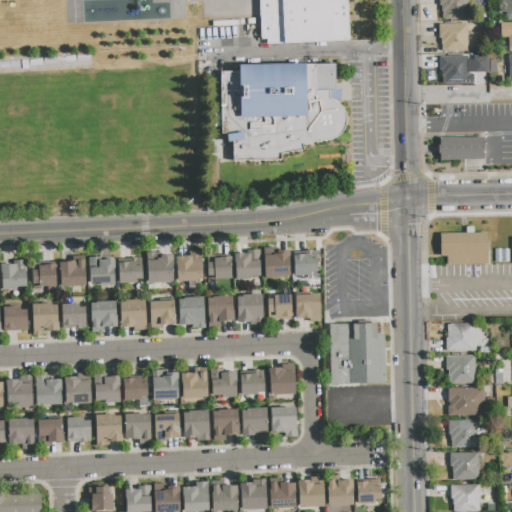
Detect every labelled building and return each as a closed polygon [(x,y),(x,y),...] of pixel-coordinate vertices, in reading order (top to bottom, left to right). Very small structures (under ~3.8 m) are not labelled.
[(346,0),(348,41),(267,45),(266,38),(261,39),(259,0),(346,0)] [(439,0),(466,0),(467,19),(444,19),(442,19),(442,12),(441,12),(441,5),(439,6),(439,0)] [(499,0),(511,0),(511,17),(506,18),(505,13),(500,13),(499,0)] [(500,23),(511,22),(511,49),(509,50),(508,38),(501,38),(500,23)] [(438,24),(467,24),(468,52),(443,52),(443,51),(441,51),(441,44),(441,38),(438,38),(438,24)] [(468,56),(469,84),(444,84),(444,83),(442,83),(441,70),(439,70),(439,57),(468,56)] [(474,59),(487,58),(487,72),(474,72),(474,59)] [(220,72),(238,71),(238,66),(335,64),(335,67),(337,101),(346,115),(348,129),(340,137),(305,145),(306,152),(282,155),(282,160),(218,161),(220,72)] [(439,138),(439,160),(483,159),(483,137),(439,138)] [(440,234),(440,255),(447,255),(447,264),(487,263),(486,233),(440,234)] [(264,255),(274,254),(274,253),(277,253),(277,250),(289,249),(290,276),(283,276),(284,278),(265,279),(264,255)] [(234,254),(246,253),(246,250),(259,250),(260,276),(250,276),(250,278),(235,279),(234,254)] [(294,255),(304,255),(304,250),(316,250),(317,271),(310,272),(311,276),(295,276),(294,255)] [(177,256),(188,256),(188,253),(202,252),(203,280),(197,280),(197,281),(178,282),(177,256)] [(147,261),(156,260),(156,258),(159,258),(159,255),(173,255),(174,280),(168,281),(168,282),(148,283),(147,261)] [(213,258),(218,258),(218,257),(231,257),(232,279),(214,280),(214,276),(207,276),(206,262),(214,262),(213,258)] [(118,262),(130,262),(130,259),(143,258),(144,279),(136,280),(136,283),(119,284),(118,262)] [(89,267),(98,267),(97,259),(114,259),(115,286),(99,286),(98,283),(89,283),(89,267)] [(0,263),(12,263),(12,261),(26,260),(28,287),(17,288),(17,290),(2,291),(0,263)] [(60,262),(85,260),(86,285),(80,285),(80,287),(61,287),(60,262)] [(31,269),(38,268),(38,265),(56,264),(57,287),(38,287),(38,284),(32,284),(31,269)] [(236,297),(241,297),(241,295),(261,294),(263,325),(249,326),(249,322),(237,322),(236,297)] [(268,299),(273,299),(273,295),(290,294),(291,319),(269,320),(268,299)] [(295,295),(319,294),(320,321),(309,322),(308,318),(296,319),(295,295)] [(178,300),(183,299),(183,297),(204,296),(205,328),(191,329),(191,325),(179,326),(178,300)] [(207,298),(212,298),(212,296),(232,296),(233,322),(221,322),(221,328),(208,328),(207,298)] [(120,302),(125,302),(125,300),(144,299),(146,331),(133,331),(133,328),(121,328),(120,302)] [(90,304),(96,303),(95,302),(116,301),(117,326),(103,327),(104,333),(92,333),(90,304)] [(149,302),(174,301),(175,325),(163,325),(163,329),(150,329),(149,302)] [(32,305),(52,304),(52,306),(58,305),(59,330),(45,331),(46,335),(33,335),(32,305)] [(61,304),(78,304),(78,308),(85,307),(86,329),(63,330),(61,304)] [(3,307),(19,306),(20,310),(26,310),(27,330),(4,331),(3,307)] [(328,324),(329,383),(386,382),(385,332),(375,332),(375,323),(328,324)] [(447,324),(473,324),(474,351),(446,351),(445,338),(447,338),(447,324)] [(445,357),(474,356),(474,384),(450,384),(450,376),(448,376),(448,370),(446,370),(445,357)] [(268,368),(280,368),(280,370),(284,370),(284,372),(294,372),(295,395),(275,396),(275,394),(269,394),(268,368)] [(211,380),(220,380),(219,371),(236,371),(238,398),(221,398),(221,395),(212,396),(211,380)] [(152,378),(161,378),(160,373),(178,372),(179,398),(173,399),(173,401),(153,402),(152,378)] [(181,373),(207,372),(208,398),(182,399),(181,373)] [(240,375),(257,374),(257,378),(264,378),(264,391),(257,391),(257,395),(241,396),(240,375)] [(502,374),(502,384),(494,385),(494,374),(502,374)] [(5,379),(18,379),(18,376),(31,376),(32,405),(6,406),(5,379)] [(35,376),(46,376),(46,379),(61,379),(62,405),(41,406),(41,405),(36,405),(35,376)] [(94,385),(103,385),(102,377),(119,376),(120,403),(105,404),(105,401),(94,401),(94,385)] [(64,378),(79,377),(80,381),(90,380),(91,404),(79,405),(79,406),(71,407),(71,403),(65,404),(64,378)] [(122,379),(135,378),(135,379),(140,379),(140,383),(148,383),(148,397),(142,397),(142,400),(123,401),(122,379)] [(447,416),(447,406),(449,406),(449,402),(447,402),(446,389),(483,388),(484,415),(447,416)] [(270,408),(289,407),(289,408),(296,408),(297,437),(284,437),(284,432),(271,433),(270,408)] [(241,411),(246,411),(246,409),(266,408),(268,438),(254,439),(254,435),(242,436),(241,411)] [(212,411),(217,411),(217,410),(238,409),(239,436),(213,437),(212,411)] [(183,412),(188,412),(188,411),(208,410),(209,441),(196,441),(196,438),(184,438),(183,412)] [(124,414),(143,413),(143,415),(151,414),(152,444),(138,444),(137,439),(125,440),(124,414)] [(95,415),(114,414),(114,416),(120,416),(121,443),(109,443),(109,447),(96,448),(95,415)] [(154,415),(179,414),(180,438),(167,438),(167,442),(155,442),(154,415)] [(66,419),(82,418),(82,421),(91,420),(92,443),(79,443),(79,442),(67,442),(66,419)] [(7,420),(27,419),(27,420),(33,420),(34,451),(21,451),(21,444),(8,445),(7,420)] [(37,420),(62,419),(63,443),(51,443),(51,447),(38,448),(37,420)] [(447,421),(475,420),(476,448),(451,449),(451,441),(450,441),(450,434),(448,434),(447,421)] [(449,454),(477,454),(478,480),(452,480),(452,473),(451,473),(451,467),(449,467),(449,454)] [(298,480),(309,480),(309,477),(324,477),(324,506),(304,507),(304,506),(298,506),(298,480)] [(239,483),(252,483),(252,480),(266,480),(266,509),(240,509),(239,483)] [(327,480),(352,480),(353,505),(327,505),(327,480)] [(356,481),(381,480),(381,499),(375,499),(375,502),(356,502),(356,481)] [(182,511),(182,487),(195,486),(195,482),(207,482),(208,511),(182,511)] [(269,482),(295,482),(295,507),(270,508),(269,482)] [(211,486),(237,485),(237,510),(212,511),(211,486)] [(450,486),(478,485),(479,511),(452,511),(452,499),(450,499),(450,486)] [(125,511),(125,490),(137,490),(137,486),(151,486),(151,511),(125,511)] [(154,511),(154,491),(163,491),(163,486),(180,486),(180,511),(154,511)] [(89,494),(94,494),(94,487),(108,487),(108,493),(113,493),(114,511),(90,511),(89,494)] [(0,511),(0,493),(8,493),(8,495),(40,494),(40,511),(0,511)]
